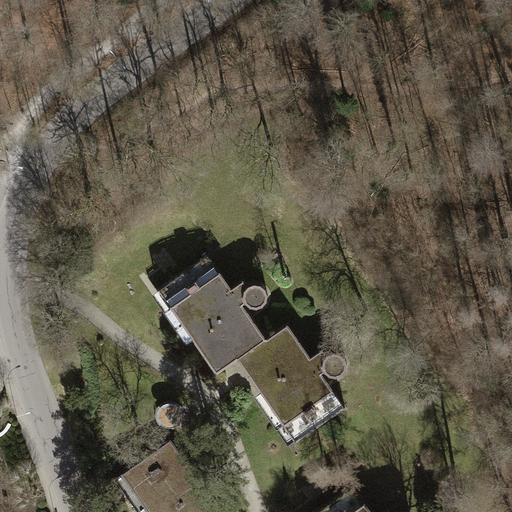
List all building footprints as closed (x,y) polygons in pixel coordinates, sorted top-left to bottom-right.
[(232,288),(208,256),(157,290),(214,373),(237,358),(265,339),(243,305),(248,308),(254,310),(261,309),(266,305),(269,300),(268,293),(265,288),(259,284),(253,284),(248,286),(244,280),(232,288)] [(311,357),(288,324),(265,339),(237,358),(294,441),(345,407),(322,373),(328,377),(334,379),(341,377),(346,373),(348,368),(348,362),(344,356),(339,352),(333,352),(327,354),(323,348),(311,357)] [(221,511),(170,438),(121,473),(148,511),(221,511)] [(0,511),(21,511),(0,455),(0,511)] [(383,511),(372,511),(353,484),(312,511),(391,511),(389,509),(383,511)]
